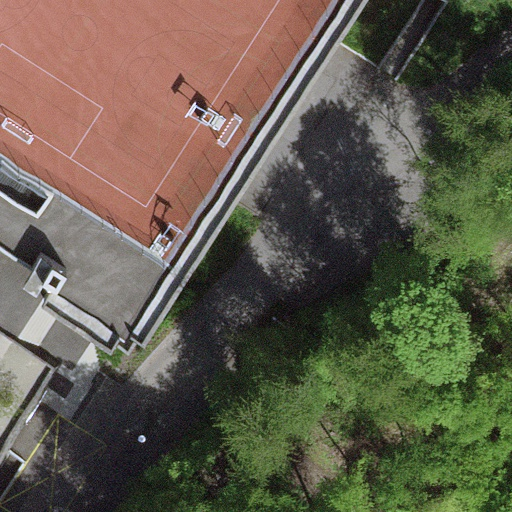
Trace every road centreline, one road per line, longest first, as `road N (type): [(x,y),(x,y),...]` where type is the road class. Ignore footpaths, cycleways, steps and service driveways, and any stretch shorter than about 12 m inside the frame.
road 1 (unknown): [(226,0),(203,96),(58,0)]
road 2 (residential): [(41,511),(130,393),(198,324)]
road 3 (track): [(198,324),(347,511)]
road 4 (unknown): [(203,96),(335,193)]
